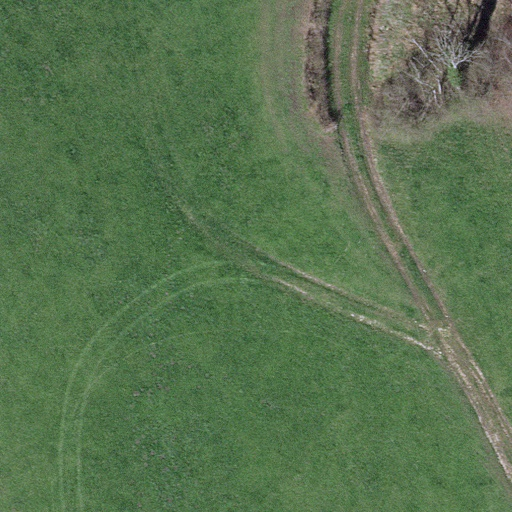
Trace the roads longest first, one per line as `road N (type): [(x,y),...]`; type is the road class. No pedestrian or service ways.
road 1 (track): [(117,0),(128,51),(174,164),(230,247),(319,301),(440,339)]
road 2 (track): [(350,0),(343,84),(370,178),(440,339)]
road 3 (track): [(440,339),(511,466)]
